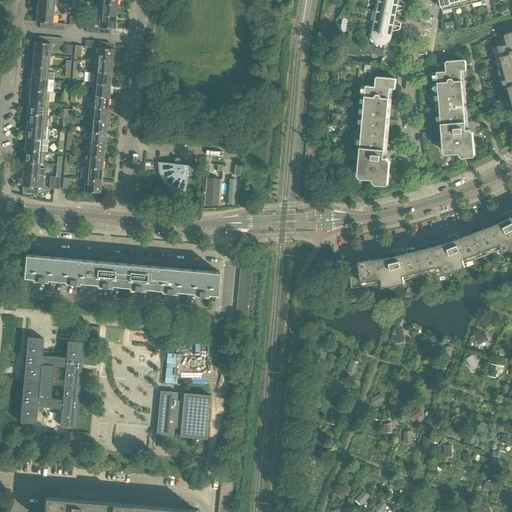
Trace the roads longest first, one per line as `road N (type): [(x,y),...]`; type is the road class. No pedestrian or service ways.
road 1 (residential): [(425,205),(410,88),(422,0)]
road 2 (residential): [(206,511),(198,495),(21,479)]
road 3 (tertiary): [(318,220),(123,219)]
road 4 (residential): [(123,219),(139,41)]
road 5 (residential): [(139,41),(11,29)]
road 6 (tertiary): [(123,219),(0,205)]
